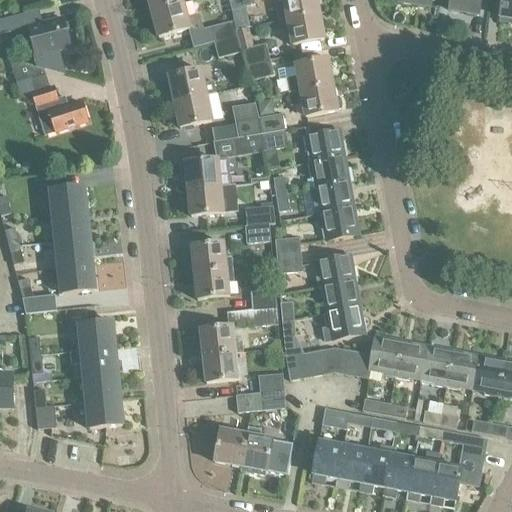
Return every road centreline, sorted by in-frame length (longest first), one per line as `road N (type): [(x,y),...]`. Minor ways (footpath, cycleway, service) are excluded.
road 1 (residential): [(174,504),(138,134),(104,0)]
road 2 (residential): [(511,323),(428,310),(409,295),(372,60)]
road 3 (residential): [(174,504),(0,470)]
road 4 (residential): [(511,73),(372,60)]
